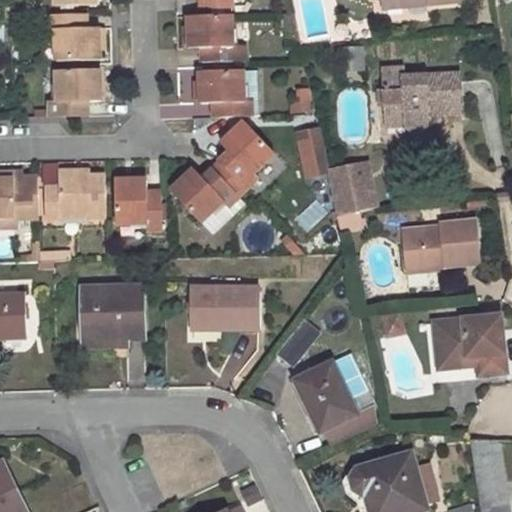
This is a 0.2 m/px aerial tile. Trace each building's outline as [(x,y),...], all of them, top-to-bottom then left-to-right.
[(230,0),(199,0),(200,10),(231,9),(230,0)] [(430,0),(421,0),(384,3),(385,10),(430,6),(430,0)] [(294,14),(285,17),(292,49),(301,46),(294,14)] [(231,16),(187,18),(188,49),(200,48),(201,61),(240,61),(240,47),(232,48),(231,16)] [(91,17),(48,17),(48,32),(55,31),(57,62),(99,62),(98,29),(91,29),(91,17)] [(404,69),(384,70),(386,120),(405,119),(405,127),(405,129),(429,128),(429,116),(428,111),(460,109),(459,75),(425,77),(426,83),(404,84),(404,78),(404,69)] [(100,71),(56,72),(57,103),(50,103),(51,118),(88,117),(88,102),(101,102),(100,71)] [(258,72),(198,73),(199,105),(211,105),(211,118),(258,117),(258,72)] [(301,89),(301,98),(310,98),(310,89),(301,89)] [(292,113),(311,113),(310,98),(301,98),(292,98),(292,113)] [(405,119),(386,120),(386,128),(405,127),(405,119)] [(246,125),(223,146),(231,154),(221,163),(247,191),(257,181),(253,176),(275,155),(246,125)] [(320,130),(300,134),(305,159),(325,155),(320,130)] [(367,161),(328,170),(338,214),(377,205),(367,161)] [(195,170),(172,192),(202,224),(203,223),(213,235),(244,205),(239,198),(247,191),(221,163),(204,179),(195,170)] [(61,187),(47,188),(48,219),(107,218),(105,177),(76,178),(76,173),(60,173),(61,187)] [(0,220),(40,220),(39,178),(9,179),(9,174),(0,174),(0,220)] [(145,181),(115,182),(116,225),(147,225),(147,231),(162,232),(161,193),(145,193),(145,181)] [(338,214),(341,228),(360,224),(357,212),(338,214)] [(406,264),(445,261),(445,265),(480,263),(475,220),(440,222),(440,225),(403,228),(406,264)] [(296,243),(288,235),(283,240),(290,248),(296,243)] [(307,255),(296,243),(290,248),(297,255),(307,255)] [(58,262),(71,262),(71,252),(57,253),(58,262)] [(41,262),(58,262),(57,253),(41,253),(41,262)] [(445,261),(406,264),(407,271),(445,269),(445,265),(445,261)] [(143,287),(82,289),(83,333),(102,332),(102,340),(127,339),(144,339),(143,287)] [(193,288),(192,330),(258,331),(258,289),(193,288)] [(24,296),(0,296),(0,340),(26,339),(24,296)] [(498,312),(433,322),(438,359),(476,354),(477,362),(479,372),(505,368),(498,312)] [(405,327),(401,313),(382,317),(385,331),(405,327)] [(276,357),(293,369),(319,331),(302,319),(276,357)] [(102,332),(83,333),(84,349),(128,348),(127,339),(102,340),(102,332)] [(438,359),(439,368),(477,362),(476,354),(438,359)] [(333,365),(297,382),(322,434),(357,415),(333,365)] [(473,370),(434,372),(434,381),(473,379),(473,370)] [(505,483),(499,441),(470,440),(477,486),(505,483)] [(358,470),(351,479),(354,491),(367,497),(371,511),(421,511),(427,510),(412,455),(358,470)] [(26,511),(3,462),(0,463),(0,511),(26,511)] [(505,483),(477,486),(481,509),(507,505),(505,483)]
